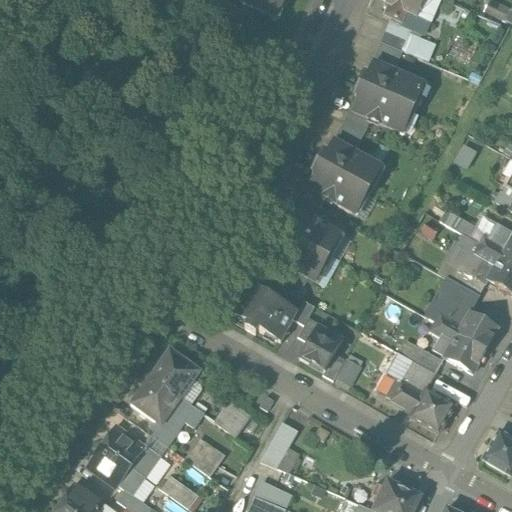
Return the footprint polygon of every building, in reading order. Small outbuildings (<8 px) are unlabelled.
[(240,0),(240,3),(267,15),(268,19),(273,21),(278,19),(281,14),(279,10),(283,0),(240,0)] [(424,0),(384,0),(383,3),(389,6),(406,13),(417,18),(424,0)] [(406,13),(389,6),(384,17),(401,24),(406,13)] [(404,38),(383,30),(378,40),(400,49),(404,38)] [(380,44),(371,65),(373,65),(373,64),(393,73),(402,53),(380,44)] [(473,61),(476,50),(455,44),(452,55),(473,61)] [(373,65),(367,79),(362,77),(358,87),(359,88),(354,98),(358,99),(352,112),(352,114),(370,122),(399,134),(408,114),(410,115),(416,102),(414,101),(421,85),(393,73),(373,64),(373,65)] [(370,122),(352,114),(352,112),(349,111),(343,123),(365,133),(370,122)] [(365,133),(343,123),(331,143),(333,144),(334,143),(353,153),(365,133)] [(353,153),(334,143),(333,144),(326,157),(321,154),(316,164),(317,165),(311,174),(315,176),(308,188),(307,190),(325,199),(353,215),(364,195),(366,197),(372,185),(370,184),(379,168),(353,153)] [(460,162),(473,168),(481,151),(468,145),(460,162)] [(325,199),(307,190),(308,188),(305,186),(298,198),(317,209),(319,210),(325,199)] [(298,198),(296,198),(289,210),(293,212),(294,210),(311,220),(317,209),(298,198)] [(311,220),(294,210),(293,212),(286,224),(282,222),(277,231),(276,231),(271,241),(275,243),(267,257),(285,267),(307,280),(312,283),(321,267),(323,268),(330,257),(328,255),(339,236),(311,220)] [(476,230),(446,212),(439,224),(468,241),(469,241),(476,230)] [(511,236),(496,227),(488,241),(484,238),(479,247),(511,266),(511,236)] [(469,241),(468,241),(463,250),(474,256),(479,247),(469,241)] [(511,266),(479,247),(474,256),(495,269),(488,282),(511,296),(511,266)] [(307,280),(285,267),(274,286),(297,299),(307,280)] [(260,280),(241,269),(235,280),(241,283),(254,290),(260,280)] [(486,288),(458,272),(451,284),(479,299),(486,288)] [(254,290),(241,283),(224,314),(247,327),(245,331),(255,337),(257,333),(280,345),(286,336),(289,335),(288,331),(293,323),(297,315),(254,290)] [(479,299),(451,284),(444,296),(472,312),(479,299)] [(297,315),(293,323),(303,329),(308,321),(314,310),(304,304),(297,315)] [(498,331),(469,315),(461,329),(440,316),(435,325),(456,338),(485,354),(498,331)] [(303,329),(297,340),(308,346),(318,328),(319,327),(308,321),(303,329)] [(456,338),(435,325),(429,334),(451,347),(456,338)] [(342,342),(318,328),(308,346),(299,362),(310,368),(311,366),(325,374),(334,357),(342,342)] [(485,354),(456,338),(451,347),(443,360),(472,377),(485,354)] [(199,374),(168,352),(149,379),(189,408),(200,392),(199,387),(192,383),(199,374)] [(345,364),(334,357),(325,374),(322,378),(333,384),(345,364)] [(189,408),(149,379),(130,406),(159,427),(159,428),(173,439),(184,424),(193,430),(202,417),(189,408)] [(423,398),(402,386),(392,403),(414,415),(410,421),(438,437),(454,409),(426,393),(423,398)] [(266,399),(259,410),(267,415),(274,404),(266,399)] [(230,404),(214,426),(234,440),(250,419),(230,404)] [(282,426),(260,464),(277,472),(298,435),(282,426)] [(145,449),(115,427),(100,448),(130,470),(145,449)] [(511,441),(499,434),(483,462),(510,478),(511,475),(511,441)] [(224,459),(200,442),(193,437),(188,444),(195,449),(185,462),(209,480),(224,459)] [(130,470),(100,448),(85,469),(115,490),(130,470)] [(263,479),(250,511),(290,511),(298,493),(263,479)] [(414,511),(420,500),(385,484),(382,491),(375,488),(370,499),(377,502),(372,511),(414,511)] [(100,511),(104,507),(73,485),(59,506),(66,511),(100,511)] [(149,511),(150,511),(124,492),(116,503),(126,511),(127,511),(149,511)]
